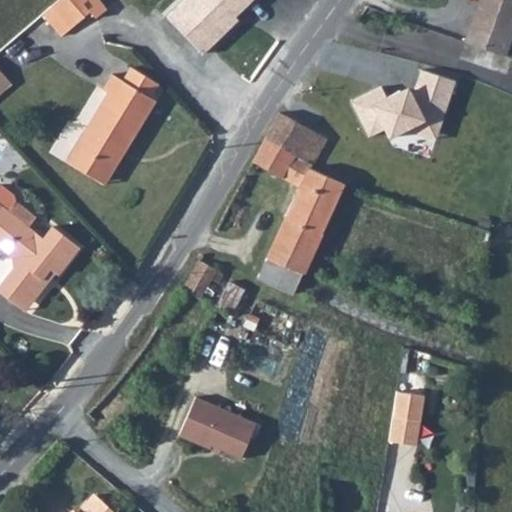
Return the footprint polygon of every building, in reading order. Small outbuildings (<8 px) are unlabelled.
[(112,15),(101,0),(64,0),(47,14),(68,43),(112,15)] [(178,0),(162,15),(201,54),(238,20),(234,16),(249,0),(178,0)] [(511,0),(467,0),(454,48),(505,63),(511,42),(502,39),(511,3),(511,0)] [(0,62),(0,94),(16,81),(0,62)] [(438,131),(448,74),(381,63),(378,80),(411,86),(404,126),(438,131)] [(114,101),(75,166),(109,186),(126,158),(134,162),(163,111),(158,108),(165,94),(136,77),(127,93),(116,85),(108,97),(114,101)] [(254,160),(298,185),(307,165),(313,167),(325,136),(277,112),(254,160)] [(313,167),(307,165),(298,185),(256,277),(293,294),(343,181),(313,167)] [(29,181),(19,214),(39,230),(50,197),(29,181)] [(30,300),(40,309),(60,283),(63,285),(88,252),(62,231),(54,241),(39,230),(19,214),(5,204),(3,190),(0,190),(0,221),(14,233),(14,251),(24,259),(24,275),(3,299),(19,313),(30,300)] [(0,221),(0,240),(14,251),(14,233),(0,221)] [(184,289),(206,299),(211,290),(217,292),(226,272),(200,260),(184,289)] [(180,368),(162,406),(183,415),(200,379),(180,368)] [(395,375),(387,421),(410,426),(417,379),(395,375)] [(200,379),(183,415),(190,419),(192,415),(222,429),(238,398),(200,379)] [(118,511),(91,490),(74,511),(70,508),(66,511),(118,511)] [(403,497),(400,511),(402,511),(430,511),(432,502),(403,497)]
